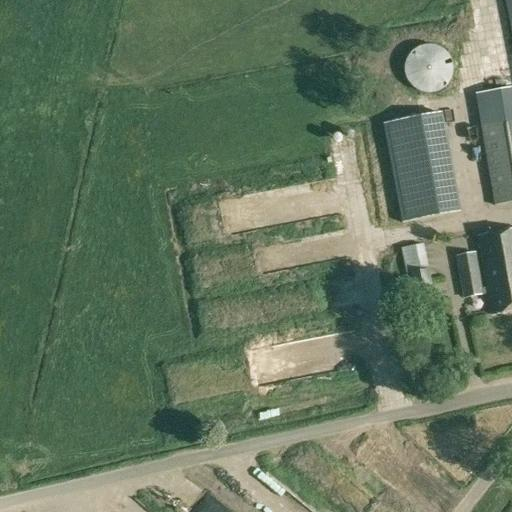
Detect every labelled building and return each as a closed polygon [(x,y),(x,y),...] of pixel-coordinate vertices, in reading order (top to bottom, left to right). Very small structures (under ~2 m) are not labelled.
[(423,87),(459,73),(444,33),(407,47),(423,87)] [(496,207),(511,203),(511,91),(511,89),(476,95),(496,207)] [(429,111),(429,104),(408,104),(408,100),(392,100),(392,112),(429,111)] [(445,106),(390,117),(410,215),(465,204),(445,106)] [(492,315),(511,311),(511,231),(478,237),(487,289),(480,290),(474,254),(457,257),(464,298),(488,293),(492,315)] [(432,237),(413,238),(414,258),(434,257),(432,237)] [(410,273),(415,308),(436,304),(428,270),(410,273)] [(419,488),(415,491),(366,437),(359,444),(418,507),(428,498),(419,488)] [(266,497),(288,511),(318,511),(322,507),(279,478),(266,497)]
